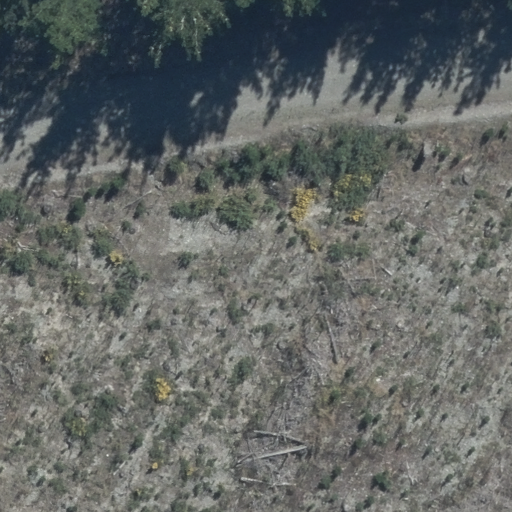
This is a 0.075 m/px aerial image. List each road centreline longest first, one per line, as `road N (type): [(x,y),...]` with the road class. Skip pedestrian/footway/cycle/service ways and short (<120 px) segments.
road 1 (unclassified): [(0,138),(511,67)]
road 2 (track): [(0,27),(189,0)]
